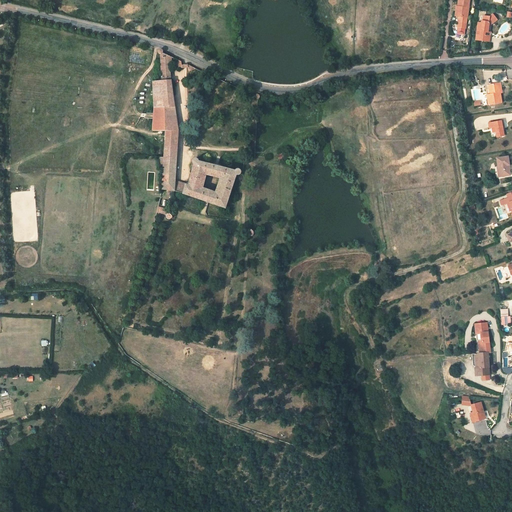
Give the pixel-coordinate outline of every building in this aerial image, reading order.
[(461,6),(464,7),(464,0),(453,0),(453,6),(455,6),(454,17),(454,18),(453,23),(462,24),(463,18),(460,17),(461,6)] [(484,28),(484,23),(491,18),(488,14),(484,18),(478,17),(478,22),(476,21),(476,24),(473,23),(472,32),(475,32),(475,36),(472,36),(472,41),(485,43),(486,38),(480,37),(481,33),(484,33),(484,28)] [(491,18),(484,23),(484,28),(494,21),(491,18)] [(235,170),(234,171),(233,172),(197,162),(196,160),(194,159),(192,160),(190,162),(191,164),(191,165),(186,184),(175,180),(178,131),(171,80),(170,69),(171,57),(162,53),(162,51),(161,49),(159,49),(157,50),(156,52),(157,54),(159,55),(160,81),(151,81),(152,108),(151,131),(156,131),(155,157),(162,158),(160,190),(174,191),(181,194),(180,196),(224,211),(235,177),(237,177),(239,176),(240,174),(240,173),(239,171),(238,170),(236,170),(235,170)] [(498,104),(496,92),(494,85),(486,86),(488,99),(483,100),(484,106),(498,104)] [(491,139),(498,137),(497,129),(496,122),(484,124),(485,130),(487,130),(490,129),(490,133),(491,139)] [(503,158),(493,159),(494,167),(496,178),(505,176),(503,166),(504,166),(503,158)] [(511,196),(502,199),(503,203),(508,216),(511,215),(511,196)] [(511,230),(503,233),(504,238),(511,235),(511,230)] [(511,276),(511,260),(510,261),(510,263),(502,266),(505,274),(510,272),(511,276)] [(502,325),(511,324),(510,317),(501,318),(502,325)] [(478,335),(488,334),(487,323),(474,324),(476,335),(478,335)] [(488,353),(491,352),(488,334),(478,335),(480,353),(488,353)] [(480,353),(478,354),(479,368),(475,368),(476,377),(489,375),(488,353),(480,353)] [(480,404),(472,406),(474,413),(470,414),(473,422),(485,418),(480,404)]
